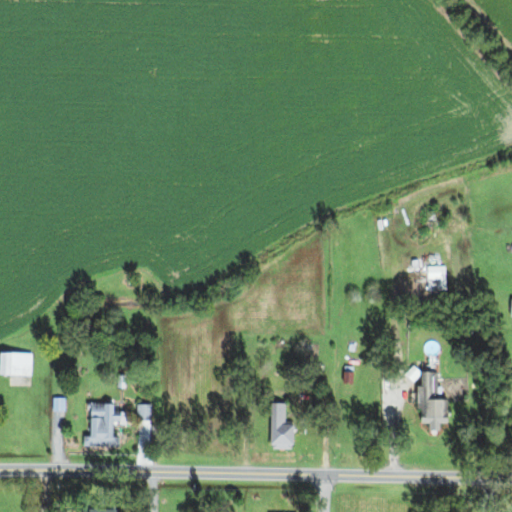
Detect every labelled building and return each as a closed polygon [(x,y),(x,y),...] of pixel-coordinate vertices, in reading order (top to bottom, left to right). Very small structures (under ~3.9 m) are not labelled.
[(445,266),(446,279),(442,279),(443,291),(428,292),(427,267),(445,266)] [(0,353),(31,353),(31,387),(9,387),(9,377),(0,377),(0,353)] [(413,366),(421,372),(419,375),(413,382),(405,375),(413,366)] [(354,373),(353,386),(343,385),(344,373),(354,373)] [(439,375),(439,399),(449,399),(449,401),(449,427),(440,427),(440,432),(429,432),(429,425),(423,425),(423,411),(418,411),(419,375),(436,375),(439,375)] [(126,376),(126,389),(118,389),(118,376),(126,376)] [(65,397),(65,412),(59,412),(51,412),(52,397),(65,397)] [(286,403),(286,426),(294,426),(294,447),(291,447),(291,450),(273,450),(273,446),(270,446),(270,403),(286,403)] [(115,405),(114,412),(122,412),(122,423),(113,422),(113,439),(120,439),(119,449),(84,448),(85,438),(90,439),(91,409),(88,409),(88,404),(115,405)] [(151,405),(151,422),(144,422),(138,422),(138,405),(151,405)]
